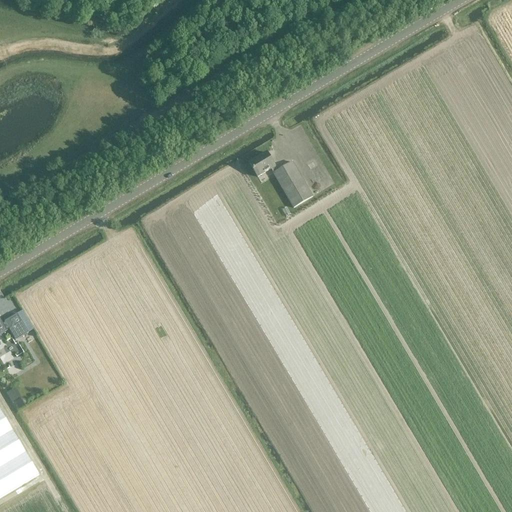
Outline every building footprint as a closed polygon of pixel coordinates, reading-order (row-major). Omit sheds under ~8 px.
[(271,169),(273,173),(277,171),(275,167),(267,153),(249,163),(257,177),(271,169)] [(292,162),(277,171),(273,173),(273,174),(293,208),(313,197),(292,162)] [(15,331),(21,327),(14,316),(8,320),(15,331)] [(15,409),(24,405),(16,387),(8,391),(15,409)] [(0,409),(0,498),(39,475),(0,409)]
